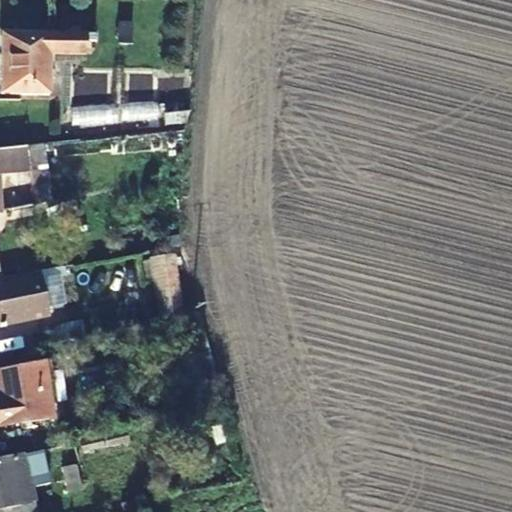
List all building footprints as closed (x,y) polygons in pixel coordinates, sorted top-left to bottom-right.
[(92,40),(91,33),(78,35),(79,53),(83,53),(83,41),(92,40)] [(47,57),(79,53),(78,35),(76,35),(37,38),(0,40),(0,78),(1,96),(49,92),(47,57)] [(29,167),(42,165),(40,147),(28,148),(29,167)] [(0,172),(29,168),(29,167),(28,148),(0,150),(0,212),(5,212),(1,180),(0,179),(0,172)] [(43,179),(42,165),(29,167),(29,168),(30,179),(43,179)] [(50,230),(80,223),(74,199),(44,206),(50,230)] [(152,313),(180,312),(178,251),(150,253),(152,313)] [(58,270),(41,275),(50,307),(67,303),(58,270)] [(0,283),(0,325),(40,317),(37,298),(45,297),(40,275),(0,283)] [(36,349),(61,344),(59,330),(33,334),(36,349)] [(0,430),(55,421),(45,366),(0,373),(0,430)] [(0,511),(39,511),(35,489),(52,486),(46,453),(0,461),(0,511)]
